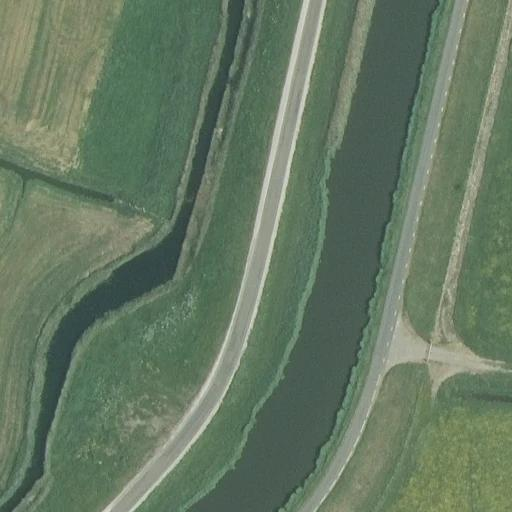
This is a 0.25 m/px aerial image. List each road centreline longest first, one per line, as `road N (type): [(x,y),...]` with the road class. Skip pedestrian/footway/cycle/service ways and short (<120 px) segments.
road 1 (tertiary): [(115,511),(181,440),(236,357),(316,0)]
road 2 (unclassified): [(308,511),(363,419),(465,0)]
road 3 (track): [(458,362),(448,302),(511,22)]
road 4 (track): [(511,376),(384,348)]
